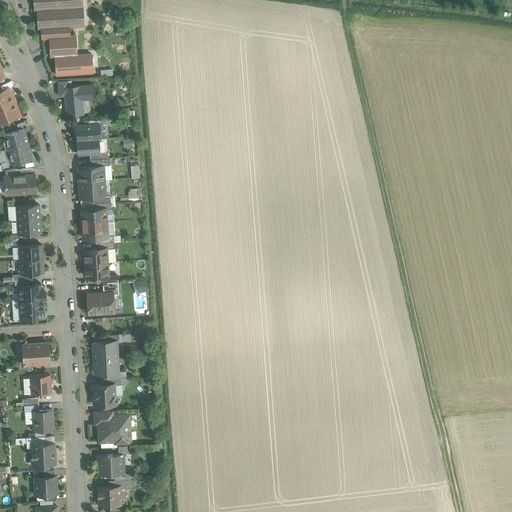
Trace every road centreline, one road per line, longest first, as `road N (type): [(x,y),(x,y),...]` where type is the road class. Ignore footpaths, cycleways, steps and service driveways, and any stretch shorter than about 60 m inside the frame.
road 1 (track): [(344,0),(459,511)]
road 2 (residential): [(0,13),(51,137),(69,327)]
road 3 (residential): [(69,327),(78,511)]
